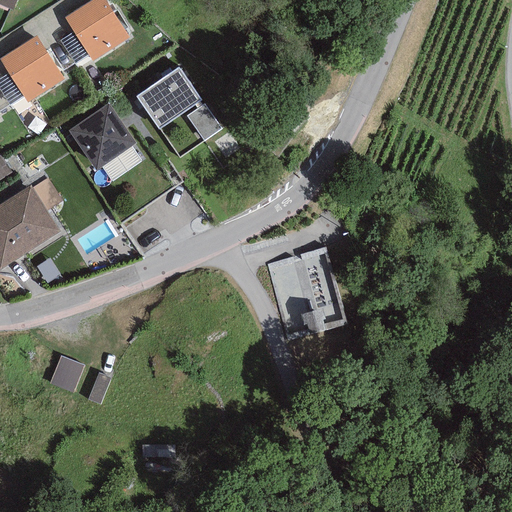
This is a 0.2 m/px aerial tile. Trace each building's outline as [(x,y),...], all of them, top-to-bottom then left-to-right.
[(0,0),(0,5),(12,10),(16,0),(0,0)] [(103,0),(93,0),(65,18),(74,32),(89,55),(93,61),(128,38),(103,0)] [(75,64),(89,55),(74,32),(60,41),(75,64)] [(36,36),(0,60),(9,74),(24,97),(27,103),(64,80),(36,36)] [(201,101),(178,68),(135,97),(159,129),(201,101)] [(0,89),(10,106),(24,97),(9,74),(0,79),(0,89)] [(136,144),(108,104),(68,131),(96,171),(136,144)] [(204,141),(221,129),(204,105),(186,116),(204,141)] [(0,155),(0,180),(11,173),(0,155)] [(32,188),(47,211),(62,202),(47,178),(32,188)] [(31,186),(0,205),(0,269),(60,232),(47,211),(32,188),(31,186)] [(323,309),(300,315),(303,326),(307,325),(309,335),(326,331),(323,321),(326,320),(323,309)] [(84,366),(60,356),(49,384),(73,393),(84,366)] [(111,377),(98,372),(88,400),(101,405),(111,377)]
